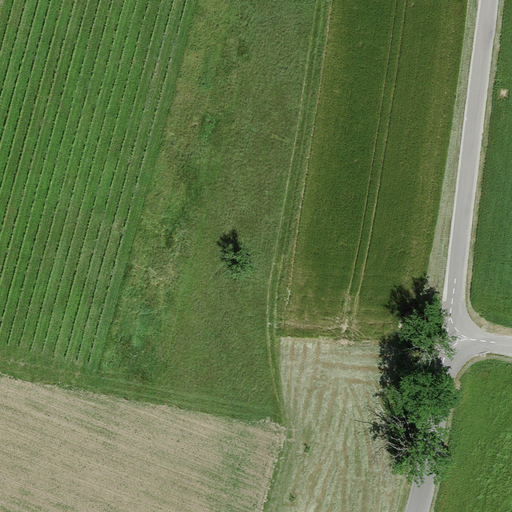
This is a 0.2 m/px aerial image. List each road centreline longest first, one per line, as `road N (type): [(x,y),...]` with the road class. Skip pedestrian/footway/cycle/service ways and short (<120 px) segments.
road 1 (track): [(324,0),(282,269),(280,431),(259,511)]
road 2 (unclassified): [(488,0),(449,336)]
road 3 (unclassified): [(449,336),(417,511)]
